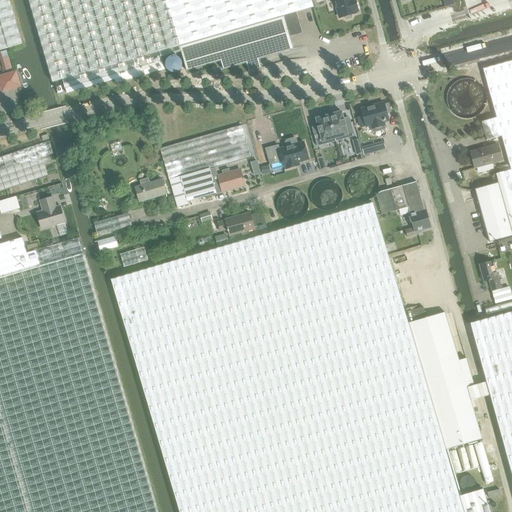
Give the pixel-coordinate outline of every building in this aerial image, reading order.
[(0,0),(0,50),(21,44),(8,0),(0,0)] [(284,18),(283,16),(313,8),(310,0),(27,0),(51,83),(62,80),(66,95),(115,82),(116,86),(165,72),(161,59),(181,53),(179,48),(284,18)] [(328,0),(330,0),(334,0),(339,18),(344,17),(345,19),(347,20),(351,18),(352,17),(351,14),(356,13),(355,12),(358,11),(355,2),(352,2),(351,0),(328,0)] [(179,48),(181,53),(186,72),(221,62),(223,70),(246,63),(249,72),(260,69),(258,60),(293,50),(284,18),(179,48)] [(0,51),(0,54),(4,70),(12,68),(8,49),(0,51)] [(495,174),(497,183),(511,236),(511,60),(482,69),(496,117),(481,122),(486,140),(501,136),(510,170),(495,174)] [(0,85),(1,85),(3,90),(19,86),(15,73),(0,77),(0,79),(0,80),(0,79),(0,85)] [(480,102),(480,101),(480,98),(479,95),(477,92),(476,89),(473,87),(470,85),(466,84),(463,84),(461,84),(456,85),(454,87),(451,89),(449,92),(447,95),(446,98),(446,101),(446,105),(447,108),(448,110),(451,113),(453,116),(456,117),(459,118),(462,119),(466,118),(469,117),(473,116),(475,114),(477,111),(479,108),(480,105),(480,102)] [(382,126),(384,125),(383,122),(388,120),(386,113),(391,112),(388,104),(384,105),(384,103),(375,105),(376,107),(361,111),(362,115),(365,126),(366,127),(371,125),(372,129),(374,128),(375,128),(377,128),(378,128),(379,128),(380,127),(382,126)] [(336,111),(328,113),(335,138),(347,135),(348,138),(354,136),(349,118),(343,120),(341,111),(336,113),(336,111)] [(318,127),(312,128),(317,146),(324,144),(323,141),(335,138),(328,113),(320,115),(320,117),(316,118),(318,127)] [(362,115),(357,116),(360,127),(365,126),(362,115)] [(241,125),(160,149),(169,180),(209,168),(250,156),(241,125)] [(278,145),(266,149),(270,164),(282,161),(283,167),(285,166),(286,169),(294,167),(293,164),(308,159),(303,142),(297,144),(295,137),(285,140),(287,147),(279,149),(278,145)] [(3,156),(0,157),(0,190),(5,189),(47,176),(43,163),(51,161),(49,155),(53,153),(49,141),(3,156)] [(120,141),(110,144),(112,152),(122,149),(120,141)] [(384,141),(375,144),(377,151),(387,148),(384,141)] [(372,144),(361,147),(364,156),(375,153),(372,144)] [(501,160),(501,158),(497,144),(485,147),(486,148),(470,153),(474,168),(501,160)] [(268,165),(261,167),(263,175),(271,173),(268,165)] [(209,168),(169,180),(171,187),(172,191),(177,207),(188,204),(187,201),(216,193),(216,192),(209,169),(209,168)] [(222,191),(217,176),(215,168),(209,169),(216,192),(216,193),(222,191)] [(222,174),(217,176),(222,191),(244,184),(240,169),(230,172),(229,169),(222,171),(222,174)] [(373,187),(372,184),(372,182),(370,179),(369,177),(367,175),(364,174),(359,172),(356,172),(353,173),(350,174),(348,176),(346,178),(345,181),(344,184),(344,187),(344,189),(345,192),(346,194),(348,197),(351,199),(353,200),(355,201),(358,201),(361,201),(364,200),(365,199),(368,197),(370,195),(371,193),(372,190),(373,187)] [(135,187),(139,202),(166,193),(162,179),(149,182),(148,178),(139,180),(140,185),(135,187)] [(410,213),(424,209),(416,181),(377,192),(376,194),(378,200),(372,202),(376,216),(408,206),(410,213)] [(488,242),(511,236),(497,183),(474,189),(488,242)] [(337,199),(337,198),(337,195),(336,193),(335,191),(333,189),(331,187),(328,185),(326,185),(323,184),(320,185),(318,185),(316,187),(314,189),(312,191),(311,193),(310,196),(310,198),(310,200),(311,203),(312,206),(313,207),(316,209),(318,211),(323,212),(326,212),(328,211),(331,209),(333,208),(335,206),(336,204),(337,201),(337,199)] [(301,206),(300,203),(300,201),(299,199),(297,197),(295,196),(292,195),(290,194),(288,194),(285,194),(283,195),(280,197),(278,199),(277,201),(277,203),(276,206),(277,209),(277,211),(280,215),(282,216),(284,217),(286,218),(288,218),(291,218),(293,217),(297,215),(298,213),(300,211),(300,209),(301,206)] [(16,196),(10,198),(11,203),(13,210),(20,208),(16,196)] [(37,213),(42,228),(64,222),(60,206),(56,207),(53,197),(40,200),(42,207),(43,207),(44,211),(37,213)] [(408,323),(376,216),(372,202),(116,279),(181,511),(463,511),(458,496),(445,449),(408,323)] [(410,213),(409,214),(413,228),(405,230),(407,237),(418,234),(417,230),(430,227),(425,209),(424,209),(410,213)] [(210,211),(199,215),(202,223),(212,220),(210,211)] [(229,236),(245,231),(254,229),(255,231),(266,227),(262,212),(250,215),(249,212),(225,219),(216,222),(220,232),(228,230),(229,236)] [(122,215),(99,222),(94,223),(97,236),(126,227),(132,225),(128,213),(122,215)] [(100,252),(118,247),(115,236),(97,241),(100,252)] [(211,240),(210,236),(204,238),(200,238),(197,241),(198,245),(203,246),(205,242),(211,240)] [(0,276),(39,265),(35,250),(26,252),(22,237),(0,243),(0,276)] [(511,237),(496,242),(500,254),(511,250),(511,237)] [(144,247),(120,254),(124,267),(148,260),(144,247)] [(156,511),(82,253),(39,265),(0,276),(0,511),(156,511)] [(497,278),(494,270),(493,270),(491,261),(478,264),(481,274),(480,274),(481,280),(482,279),(483,282),(488,280),(497,278)] [(500,289),(497,278),(488,280),(491,291),(500,289)] [(491,291),(495,304),(511,299),(508,287),(500,289),(491,291)] [(466,387),(470,400),(490,395),(511,475),(511,311),(470,323),(486,381),(474,385),(466,387)] [(445,312),(408,323),(445,449),(481,439),(470,400),(466,387),(474,385),(466,358),(458,360),(445,312)] [(476,482),(476,481),(475,478),(473,475),(471,473),(467,472),(464,473),(462,473),(460,475),(458,478),(457,481),(458,485),(460,488),(462,490),(466,491),(469,490),(472,489),(474,487),(475,485),(476,482)] [(489,511),(483,489),(458,496),(463,511),(489,511)] [(499,489),(487,492),(489,498),(501,495),(499,489)]
